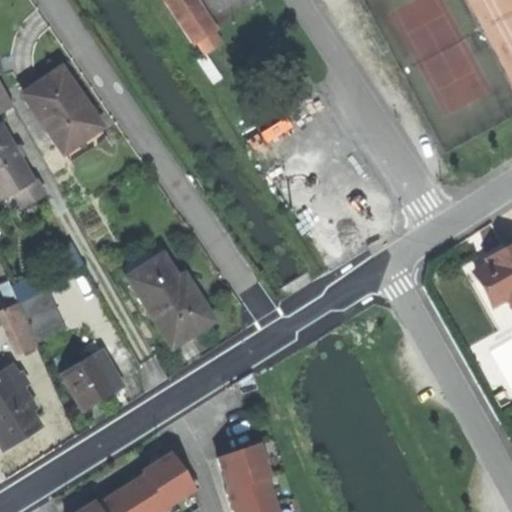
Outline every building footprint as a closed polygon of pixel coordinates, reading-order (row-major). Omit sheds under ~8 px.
[(166,0),(195,42),(215,29),(195,0),(166,0)] [(223,41),(217,32),(198,44),(204,53),(223,41)] [(221,77),(207,54),(197,59),(212,83),(221,77)] [(24,93),(62,151),(99,126),(87,108),(82,111),(76,102),(71,94),(75,91),(61,69),(24,93)] [(0,110),(11,105),(0,85),(0,110)] [(7,139),(0,143),(0,196),(13,188),(30,178),(7,139)] [(33,182),(30,178),(13,188),(23,204),(32,198),(43,192),(36,180),(33,182)] [(490,262),(478,269),(481,274),(491,295),(504,288),(508,294),(511,302),(511,247),(505,251),(504,248),(496,252),(488,257),(490,262)] [(121,268),(171,346),(211,320),(188,284),(181,289),(172,273),(160,255),(154,259),(149,251),(121,268)] [(500,333),(509,329),(495,301),(491,295),(481,274),(472,279),(500,333)] [(495,301),(508,294),(504,288),(491,295),(495,301)] [(21,300),(30,322),(56,311),(47,289),(21,300)] [(511,302),(508,294),(495,301),(509,329),(511,326),(511,302)] [(1,309),(20,352),(36,345),(17,302),(1,309)] [(30,322),(39,343),(65,332),(56,311),(30,322)] [(61,375),(82,409),(98,399),(113,390),(108,382),(113,378),(105,364),(107,362),(100,351),(61,375)] [(0,396),(15,387),(26,405),(32,401),(14,372),(5,371),(0,374),(0,396)] [(0,396),(0,445),(2,449),(22,437),(39,426),(31,413),(26,405),(15,387),(0,396)] [(37,409),(32,401),(26,405),(31,413),(37,409)] [(279,511),(268,475),(271,474),(261,443),(218,457),(229,488),(225,489),(232,511),(279,511)] [(141,471),(143,474),(97,503),(95,500),(75,511),(166,511),(166,510),(196,491),(171,452),(141,471)]
